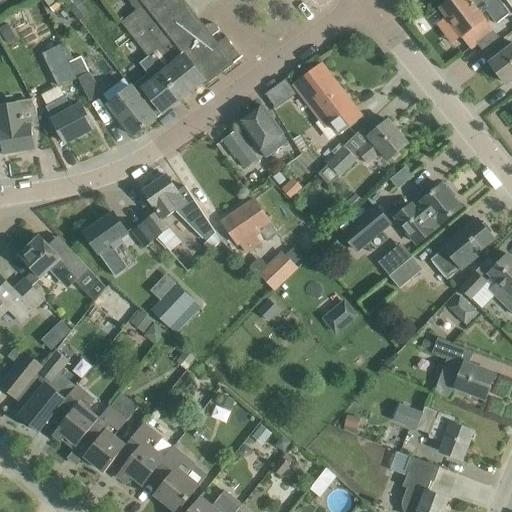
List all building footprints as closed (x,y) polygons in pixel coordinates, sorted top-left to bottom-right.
[(62,0),(52,0),(47,3),(54,12),(65,4),(62,0)] [(62,0),(65,4),(79,22),(90,12),(80,0),(62,0)] [(140,0),(128,0),(136,10),(122,22),(149,57),(162,73),(167,80),(183,98),(205,81),(190,64),(178,49),(140,0)] [(140,0),(178,49),(190,64),(205,81),(207,84),(233,63),(241,57),(226,38),(218,44),(212,37),(220,30),(215,23),(208,24),(204,27),(183,0),(140,0)] [(451,0),(440,8),(462,37),(463,36),(471,48),(477,44),(484,54),(501,41),(485,19),(486,19),(482,14),(486,11),(496,24),(510,14),(500,0),(451,0)] [(92,101),(72,61),(70,62),(61,45),(59,46),(54,35),(40,42),(56,75),(54,76),(59,87),(79,78),(90,102),(92,101)] [(506,83),(511,78),(511,47),(491,63),(506,83)] [(72,61),(92,101),(103,94),(82,57),(72,61)] [(183,98),(167,80),(162,73),(149,57),(140,64),(151,79),(143,86),(127,65),(119,72),(157,119),(183,98)] [(338,136),(347,129),(363,117),(322,63),(294,85),(321,120),(324,118),(338,136)] [(134,136),(157,119),(119,72),(130,87),(109,104),(134,136)] [(66,96),(46,107),(65,143),(95,128),(82,104),(73,109),(66,96)] [(35,99),(0,104),(0,125),(5,153),(35,148),(32,128),(39,127),(35,99)] [(283,133),(276,123),(264,106),(240,123),(260,150),(261,150),(266,158),(288,142),(282,134),(283,133)] [(389,160),(393,157),(408,144),(389,120),(369,136),(363,129),(342,146),(344,148),(317,175),(330,187),(340,176),(341,177),(357,160),(361,157),(367,165),(369,163),(382,152),(389,160)] [(241,158),(251,151),(236,131),(226,138),(241,158)] [(300,135),(293,139),(299,150),(307,146),(300,135)] [(402,168),(388,179),(394,188),(409,177),(402,168)] [(181,194),(178,191),(167,176),(144,192),(158,212),(146,221),(159,237),(172,227),(165,219),(172,214),(176,210),(207,242),(218,232),(186,186),(185,187),(187,190),(181,194)] [(412,204),(396,217),(418,244),(433,231),(433,230),(440,223),(441,224),(461,208),(453,198),(456,196),(448,186),(445,188),(442,185),(422,201),(423,202),(415,208),(412,204)] [(279,234),(267,216),(255,200),(223,222),(238,244),(239,243),(246,253),(262,242),(255,232),(260,229),(268,241),(279,234)] [(376,206),(343,233),(357,250),(390,223),(376,206)] [(128,232),(127,231),(114,213),(85,234),(99,253),(116,276),(129,267),(114,247),(122,242),(120,238),(128,232)] [(477,256),(476,253),(494,238),(490,234),(493,231),(485,222),(482,225),(479,220),(445,248),(431,259),(448,279),(462,268),(477,256)] [(145,247),(159,237),(146,221),(133,231),(145,247)] [(40,236),(20,255),(34,270),(25,280),(33,288),(51,270),(69,289),(90,270),(65,243),(56,252),(40,236)] [(509,305),(511,302),(511,303),(511,258),(507,254),(489,272),(500,283),(493,290),(509,305)] [(280,257),(263,273),(278,288),(295,271),(280,257)] [(422,268),(413,257),(390,276),(400,287),(422,268)] [(471,301),(488,283),(476,272),(460,290),(471,301)] [(33,288),(25,280),(15,290),(0,274),(0,312),(7,306),(22,322),(45,300),(33,288)] [(153,309),(152,310),(176,332),(191,315),(187,312),(196,301),(191,297),(176,284),(166,294),(162,300),(159,303),(153,309)] [(481,315),(462,296),(450,308),(469,327),(481,315)] [(323,318),(336,334),(357,318),(343,301),(323,318)] [(142,332),(151,321),(137,309),(127,320),(142,332)] [(62,321),(53,330),(63,340),(72,331),(62,321)] [(473,351),(454,344),(438,338),(433,353),(448,359),(440,381),(487,399),(496,374),(468,364),(473,351)] [(75,388),(58,374),(68,362),(56,352),(43,367),(29,385),(38,392),(19,415),(40,432),(56,412),(75,388)] [(29,385),(43,367),(26,353),(0,385),(18,399),(29,385)] [(76,386),(75,388),(56,412),(66,420),(54,434),(74,450),(83,439),(99,420),(87,410),(94,401),(76,386)] [(99,420),(83,439),(93,447),(85,456),(105,472),(122,452),(126,446),(115,437),(122,428),(122,427),(130,418),(112,403),(104,413),(99,420)] [(474,431),(453,423),(455,418),(425,407),(422,413),(400,405),(394,420),(435,436),(434,439),(444,443),(441,452),(463,460),(474,431)] [(144,485),(151,475),(165,458),(154,449),(162,438),(144,423),(126,446),(122,452),(131,460),(118,476),(127,483),(132,476),(144,485)] [(177,511),(178,511),(191,497),(200,485),(187,475),(195,465),(174,447),(165,458),(151,475),(164,485),(156,495),(177,511)] [(440,468),(410,456),(405,471),(409,472),(403,487),(408,488),(402,503),(402,505),(402,507),(404,511),(443,511),(449,499),(427,491),(431,481),(435,482),(440,468)] [(320,496),(329,472),(317,467),(308,491),(320,496)] [(236,511),(238,511),(243,505),(225,491),(212,507),(201,497),(188,511),(236,511)]
